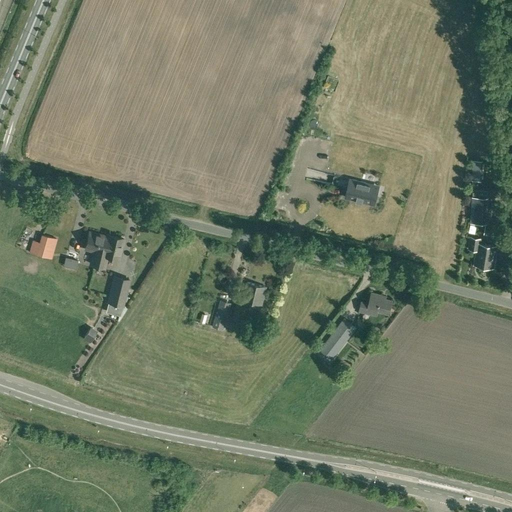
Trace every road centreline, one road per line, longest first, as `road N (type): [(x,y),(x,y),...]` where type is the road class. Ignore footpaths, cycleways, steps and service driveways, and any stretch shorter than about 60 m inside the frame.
road 1 (unclassified): [(511,307),(0,174)]
road 2 (secondary): [(303,459),(128,425),(0,383)]
road 3 (secondary): [(303,459),(511,509)]
road 4 (secondary): [(511,499),(303,459)]
